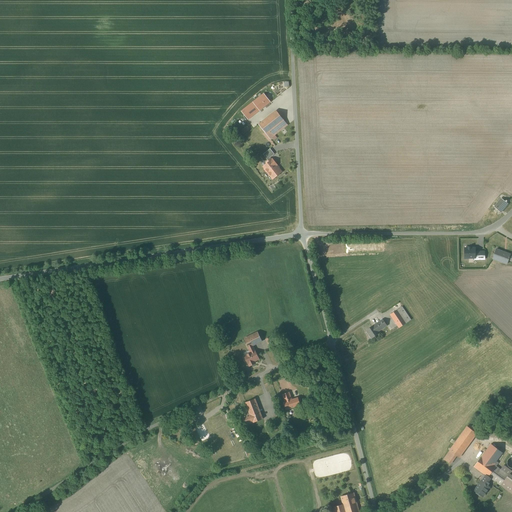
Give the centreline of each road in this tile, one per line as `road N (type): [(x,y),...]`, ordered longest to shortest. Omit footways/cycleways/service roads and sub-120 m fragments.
road 1 (unclassified): [(331,338),(141,430),(9,511)]
road 2 (unclassified): [(302,234),(0,279)]
road 3 (unclassified): [(302,234),(289,0)]
road 4 (unclassified): [(511,213),(482,233),(302,234)]
road 5 (unclassified): [(376,511),(331,338)]
